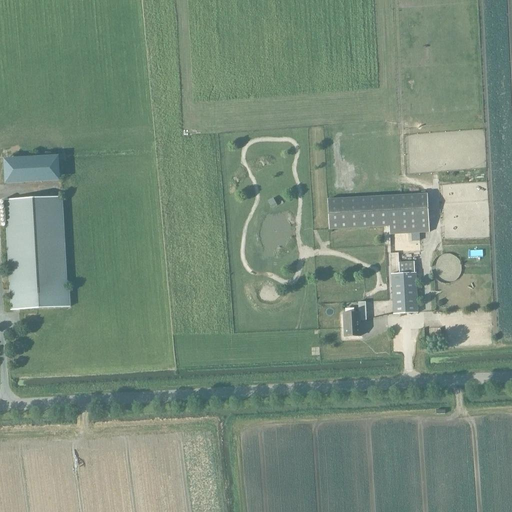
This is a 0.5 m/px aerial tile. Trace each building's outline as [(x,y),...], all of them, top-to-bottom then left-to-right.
[(6,184),(60,181),(58,157),(4,160),(6,184)] [(389,226),(390,234),(430,232),(428,194),(328,200),(329,230),(389,226)] [(7,200),(12,311),(69,307),(64,197),(7,200)] [(392,274),(394,314),(418,313),(416,273),(415,273),(414,262),(399,263),(399,274),(392,274)] [(359,313),(344,314),(345,337),(361,336),(360,321),(367,320),(366,302),(358,303),(359,313)]
